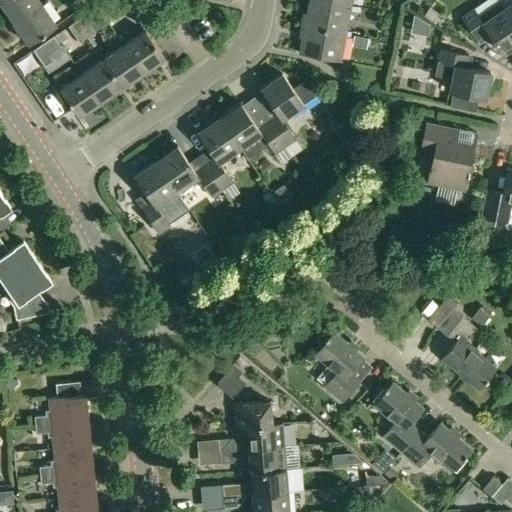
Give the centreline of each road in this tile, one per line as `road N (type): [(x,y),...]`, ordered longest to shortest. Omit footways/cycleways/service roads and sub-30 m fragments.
road 1 (tertiary): [(147,511),(116,284),(58,178)]
road 2 (residential): [(58,178),(244,50),(257,35),(265,0)]
road 3 (residential): [(511,466),(360,322)]
